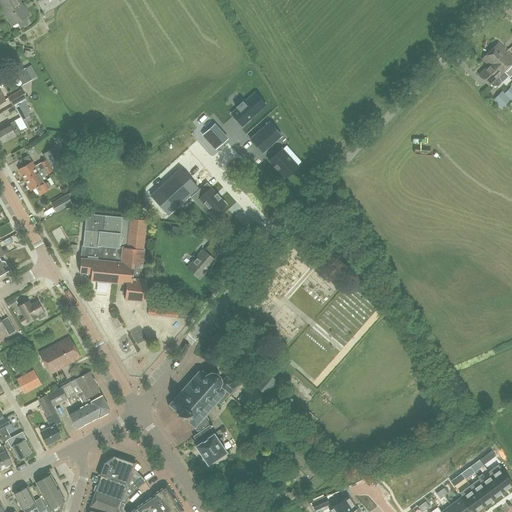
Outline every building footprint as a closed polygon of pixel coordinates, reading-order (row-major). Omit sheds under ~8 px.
[(26,9),(25,10),(19,0),(0,0),(0,5),(11,26),(18,22),(20,26),(22,27),(27,24),(28,22),(25,18),(30,16),(26,9)] [(35,0),(43,13),(63,0),(35,0)] [(502,70),(504,71),(511,63),(511,56),(498,43),(482,60),(488,66),(487,66),(489,69),(493,64),(494,63),(501,70),(502,70)] [(499,76),(504,71),(502,70),(501,70),(494,63),(493,64),(489,69),(487,66),(478,75),(489,86),(490,85),(492,87),(498,87),(502,83),(499,76)] [(23,85),(32,80),(25,68),(16,74),(23,85)] [(502,108),(511,97),(511,88),(510,87),(504,93),(501,91),(493,99),(502,108)] [(12,105),(26,97),(21,89),(7,97),(12,105)] [(258,107),(248,95),(243,100),(241,98),(234,105),(235,106),(230,111),(240,123),(258,107)] [(26,98),(26,97),(12,105),(12,106),(13,105),(14,107),(20,118),(30,112),(23,100),(26,98)] [(0,123),(9,119),(5,111),(0,113),(0,123)] [(17,119),(23,130),(30,126),(24,116),(17,119)] [(21,132),(23,131),(22,129),(20,130),(14,120),(0,128),(0,138),(2,143),(21,132)] [(269,121),(250,139),(262,152),(282,135),(269,121)] [(227,138),(214,124),(202,134),(216,149),(227,138)] [(48,165),(64,156),(63,152),(58,155),(54,147),(42,154),(45,159),(48,165)] [(282,148),(269,160),(285,177),(298,166),(282,148)] [(51,187),(44,175),(57,167),(54,163),(65,156),(64,156),(48,165),(43,168),(24,180),(30,190),(35,187),(39,194),(51,187)] [(24,180),(43,168),(48,165),(45,159),(38,164),(35,166),(31,161),(18,169),(24,180)] [(181,168),(151,195),(168,214),(198,187),(181,168)] [(225,204),(220,198),(221,197),(217,192),(216,193),(211,188),(205,193),(201,188),(193,194),(198,200),(200,198),(214,214),(225,204)] [(56,212),(72,203),(67,194),(51,203),(56,212)] [(146,220),(121,217),(87,213),(83,246),(82,245),(79,272),(91,273),(90,280),(126,284),(124,299),(144,302),(146,280),(140,279),(143,249),(142,249),(146,220)] [(182,225),(182,235),(190,235),(191,226),(182,225)] [(220,252),(225,246),(214,237),(209,242),(210,243),(203,250),(187,268),(199,278),(215,260),(210,257),(217,249),(220,252)] [(0,275),(8,271),(9,269),(5,261),(2,260),(1,261),(0,259),(0,257),(3,256),(0,251),(0,275)] [(6,303),(9,309),(18,304),(14,298),(6,303)] [(39,320),(45,316),(37,301),(28,307),(25,302),(18,306),(24,317),(19,320),(22,324),(27,321),(27,323),(37,317),(39,320)] [(182,308),(151,310),(152,319),(183,318),(182,308)] [(9,335),(15,331),(7,317),(0,321),(0,330),(5,328),(9,335)] [(39,353),(50,373),(79,357),(68,337),(39,353)] [(290,365),(283,359),(270,375),(267,373),(255,386),(264,394),(265,394),(277,381),(280,376),(290,365)] [(174,409),(193,426),(192,427),(193,428),(194,427),(205,415),(217,402),(220,404),(236,385),(226,376),(221,381),(220,376),(215,372),(210,372),(206,374),(202,371),(203,370),(202,370),(201,371),(199,371),(198,370),(197,370),(198,371),(194,376),(192,375),(191,376),(193,377),(189,381),(189,380),(188,381),(188,382),(185,386),(183,385),(183,386),(184,387),(180,391),(179,390),(178,391),(179,392),(176,396),(174,395),(174,396),(175,397),(170,403),(168,402),(167,403),(168,404),(168,405),(169,406),(170,405),(175,409),(174,409)] [(17,379),(24,393),(40,384),(33,371),(17,379)] [(110,412),(102,397),(103,396),(97,386),(89,372),(70,383),(83,407),(79,409),(77,405),(63,412),(73,431),(97,419),(110,412)] [(47,394),(53,406),(67,399),(61,387),(47,394)] [(61,422),(55,411),(53,406),(47,394),(37,399),(46,416),(44,417),(50,427),(40,432),(47,444),(60,437),(54,425),(61,422)] [(213,426),(210,421),(206,417),(205,415),(194,427),(197,429),(199,432),(193,436),(198,444),(195,445),(202,456),(201,459),(204,462),(207,463),(208,464),(226,452),(221,445),(224,443),(221,437),(217,439),(210,428),(213,426)] [(21,432),(11,438),(5,427),(10,424),(6,418),(4,418),(0,419),(0,433),(5,441),(7,440),(10,447),(12,446),(19,459),(31,453),(24,440),(25,439),(21,432)] [(247,434),(238,439),(248,453),(256,448),(247,434)] [(0,468),(11,463),(2,446),(0,446),(0,468)] [(93,490),(95,491),(90,506),(93,507),(92,509),(104,511),(126,511),(123,508),(125,503),(128,497),(141,485),(145,482),(132,468),(134,462),(113,455),(103,462),(99,474),(102,474),(98,486),(95,485),(93,490)] [(511,482),(498,464),(488,471),(503,491),(511,484),(511,482)] [(310,476),(318,479),(321,473),(313,469),(310,476)] [(482,473),(478,476),(494,498),(503,491),(488,471),(489,473),(485,477),(482,473)] [(50,475),(35,482),(38,488),(35,490),(47,511),(60,511),(63,501),(64,501),(50,475)] [(470,485),(484,505),(494,498),(478,476),(477,476),(480,480),(471,486),(470,485)] [(181,511),(183,510),(166,484),(152,494),(153,497),(151,499),(150,497),(143,501),(144,503),(136,508),(134,506),(127,511),(181,511)] [(470,485),(459,492),(473,511),(474,511),(484,505),(470,485)] [(24,511),(27,511),(37,507),(26,487),(14,494),(24,511)] [(290,492),(294,498),(302,493),(298,487),(290,492)] [(135,500),(141,496),(138,491),(132,495),(135,500)] [(332,511),(346,511),(355,507),(348,496),(329,508),(332,511)] [(470,511),(460,497),(450,504),(456,511),(470,511)]
